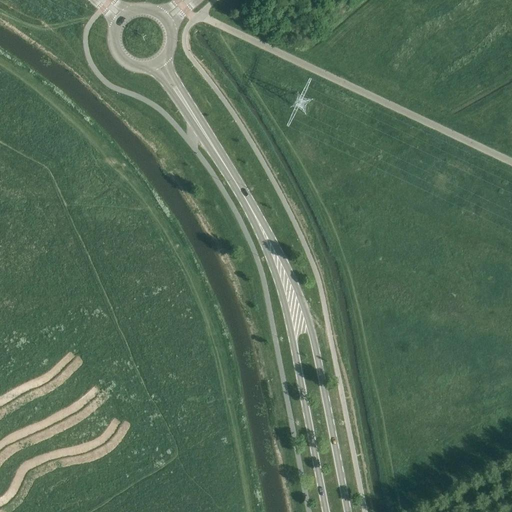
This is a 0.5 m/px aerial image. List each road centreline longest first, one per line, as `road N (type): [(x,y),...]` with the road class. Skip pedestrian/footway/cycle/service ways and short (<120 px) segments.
road 1 (tertiary): [(347,511),(308,317),(265,226),(172,73),(169,50)]
road 2 (tertiary): [(141,68),(164,80),(258,230),(283,296),(325,511)]
